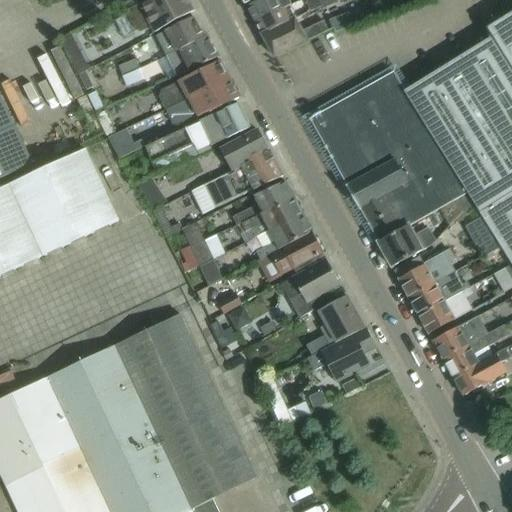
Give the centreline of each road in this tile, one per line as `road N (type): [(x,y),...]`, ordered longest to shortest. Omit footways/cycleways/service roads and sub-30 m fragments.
road 1 (tertiary): [(478,476),(214,0)]
road 2 (unknown): [(100,0),(56,30),(46,48),(135,234),(138,271),(126,285),(0,338)]
